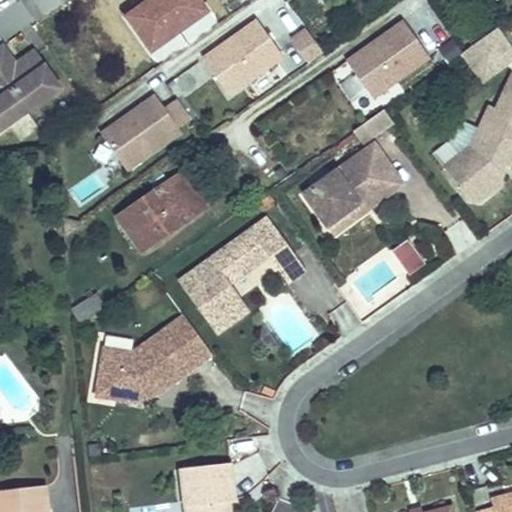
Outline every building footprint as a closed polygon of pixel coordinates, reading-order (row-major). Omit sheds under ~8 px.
[(258,18),(203,56),(229,93),(284,55),(258,18)] [(430,56),(403,20),(346,63),(374,99),(430,56)] [(511,52),(511,40),(498,24),(463,52),(483,76),(511,52)] [(284,39),(297,69),(320,59),(307,29),(284,39)] [(0,131),(63,86),(39,52),(21,65),(19,62),(7,44),(0,48),(0,131)] [(39,52),(37,49),(19,62),(21,65),(39,52)] [(190,120),(175,100),(166,106),(157,94),(102,133),(129,170),(184,132),(180,127),(190,120)] [(472,164),(452,179),(469,201),(483,202),(505,186),(501,183),(509,166),(511,166),(511,98),(499,96),(495,105),(490,104),(474,144),(478,145),(472,164)] [(364,148),(393,125),(381,110),(352,133),(364,148)] [(311,197),(336,232),(367,211),(364,207),(376,199),(381,206),(394,197),(376,171),(391,161),(382,146),(311,197)] [(410,187),(391,161),(376,171),(394,197),(410,187)] [(169,179),(120,212),(144,244),(183,217),(172,200),(180,194),(169,179)] [(367,211),(336,232),(339,237),(381,206),(376,199),(364,207),(367,211)] [(184,285),(210,322),(244,298),(282,271),(291,283),(307,272),(272,222),(184,285)] [(425,226),(407,237),(427,267),(445,255),(425,226)] [(409,278),(425,268),(406,241),(391,251),(409,278)] [(316,320),(344,304),(324,269),(296,286),(316,320)] [(104,292),(76,296),(77,306),(105,302),(104,292)] [(213,356),(183,316),(132,352),(109,347),(102,377),(118,398),(142,404),(146,387),(153,383),(160,393),(213,356)] [(118,398),(102,377),(98,394),(118,398)] [(142,406),(160,393),(153,383),(146,387),(142,404),(142,406)] [(229,467),(179,472),(183,511),(221,511),(221,509),(234,507),(229,467)] [(4,511),(46,511),(43,485),(2,489),(4,511)] [(511,511),(511,489),(493,495),(495,502),(498,511),(511,511)] [(498,511),(495,502),(481,506),(482,511),(498,511)] [(404,508),(404,511),(421,511),(425,511),(422,503),(404,508)] [(425,511),(421,511),(454,511),(452,503),(425,511)]
